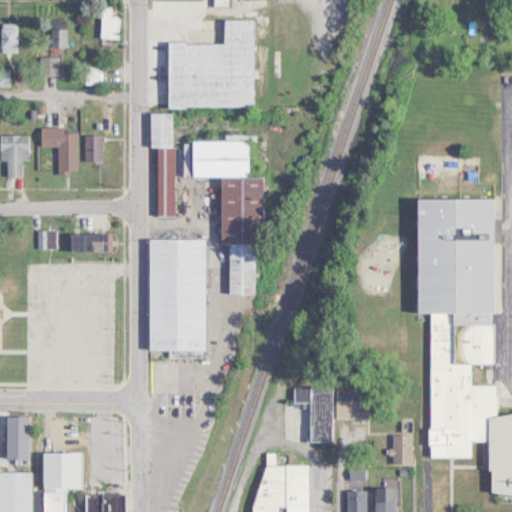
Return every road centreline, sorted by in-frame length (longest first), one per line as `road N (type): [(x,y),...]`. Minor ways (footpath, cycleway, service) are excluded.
road 1 (residential): [(133,511),(133,0)]
road 2 (residential): [(133,213),(0,214)]
road 3 (residential): [(0,400),(133,401)]
